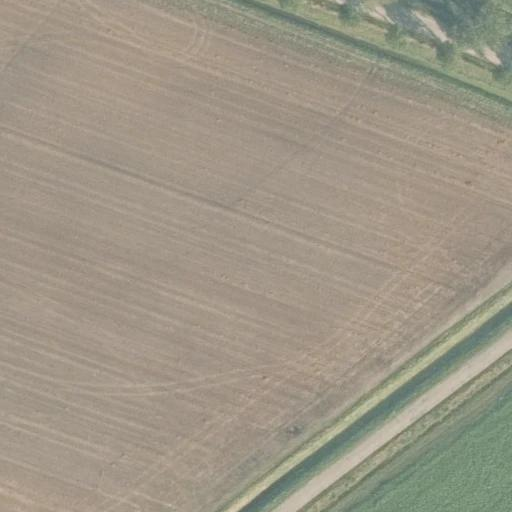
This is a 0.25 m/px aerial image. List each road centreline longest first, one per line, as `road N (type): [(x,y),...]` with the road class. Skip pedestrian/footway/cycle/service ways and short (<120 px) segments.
road 1 (unclassified): [(284,511),(511,334)]
road 2 (tertiary): [(511,61),(353,0)]
